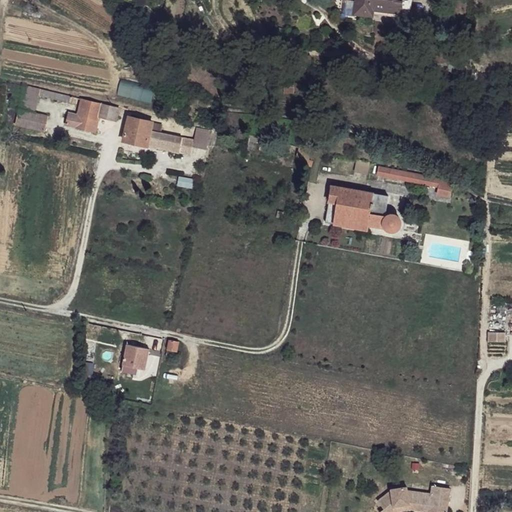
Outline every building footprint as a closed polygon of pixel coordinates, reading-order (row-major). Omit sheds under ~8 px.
[(404,0),(360,0),(360,20),(376,20),(376,13),(405,12),(404,0)] [(109,87),(112,70),(5,55),(3,72),(109,87)] [(316,67),(307,67),(306,76),(317,78),(316,67)] [(118,95),(150,103),(154,89),(121,81),(118,95)] [(292,82),(283,81),(283,92),(292,92),(292,82)] [(41,91),(26,87),(20,113),(35,116),(39,99),(41,91)] [(56,95),(41,91),(39,99),(54,103),(55,101),(56,95)] [(72,97),(56,93),(56,95),(55,101),(70,105),(72,97)] [(118,111),(82,102),(75,130),(95,134),(98,119),(115,123),(118,111)] [(35,116),(20,113),(16,127),(45,134),(48,120),(35,116)] [(152,125),(129,120),(124,143),(148,148),(151,133),(152,125)] [(163,127),(152,125),(151,133),(161,134),(163,127)] [(209,131),(194,129),(192,141),(195,141),(194,147),(206,150),(209,131)] [(161,134),(151,133),(148,148),(173,153),(176,138),(161,134)] [(184,139),(176,138),(173,153),(182,154),(184,139)] [(192,141),(184,139),(182,154),(192,156),(194,147),(195,141),(192,141)] [(378,167),(377,172),(427,183),(426,189),(431,190),(433,178),(378,167)] [(427,183),(377,172),(376,179),(426,189),(427,183)] [(375,196),(331,187),(325,223),(368,232),(370,226),(371,215),(375,196)] [(386,199),(375,196),(371,215),(382,216),(386,199)] [(387,213),(382,216),(385,218),(383,228),(385,231),(391,232),(395,231),(399,227),(399,222),(398,217),(393,213),(387,213)] [(382,216),(371,215),(370,226),(383,228),(385,218),(382,216)] [(504,331),(490,331),(490,340),(504,340),(504,331)] [(181,342),(172,340),(170,352),(179,353),(181,342)] [(151,350),(128,346),(123,372),(139,376),(141,370),(147,370),(151,350)] [(450,485),(434,483),(433,491),(407,486),(406,484),(389,487),(375,497),(381,506),(376,510),(378,511),(389,511),(391,511),(392,503),(409,501),(408,500),(422,501),(422,504),(431,506),(432,502),(448,505),(450,485)] [(446,511),(448,505),(432,502),(431,506),(430,511),(446,511)]
